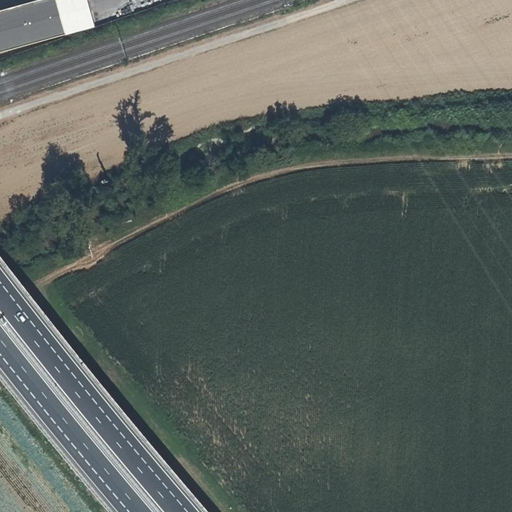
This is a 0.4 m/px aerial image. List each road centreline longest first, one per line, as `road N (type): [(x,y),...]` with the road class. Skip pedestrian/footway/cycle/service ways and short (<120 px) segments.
road 1 (track): [(511,153),(279,167),(177,206),(0,304)]
road 2 (track): [(0,115),(344,0)]
road 3 (motorway): [(179,511),(0,291)]
road 4 (motorway): [(0,348),(132,511)]
